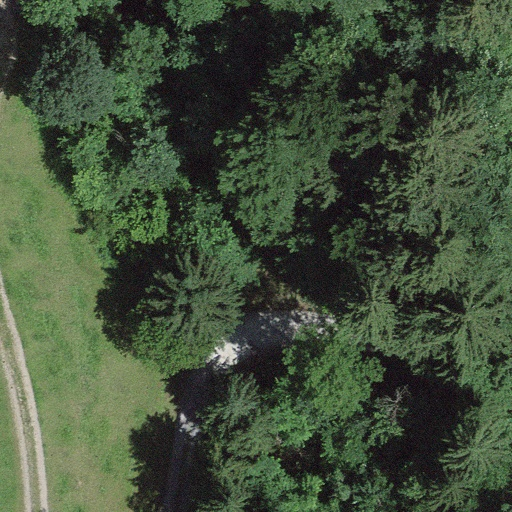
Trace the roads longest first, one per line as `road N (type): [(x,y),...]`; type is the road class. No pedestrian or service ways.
road 1 (unclassified): [(511,365),(316,304),(250,314),(180,369),(145,442),(129,511)]
road 2 (track): [(0,309),(41,511)]
